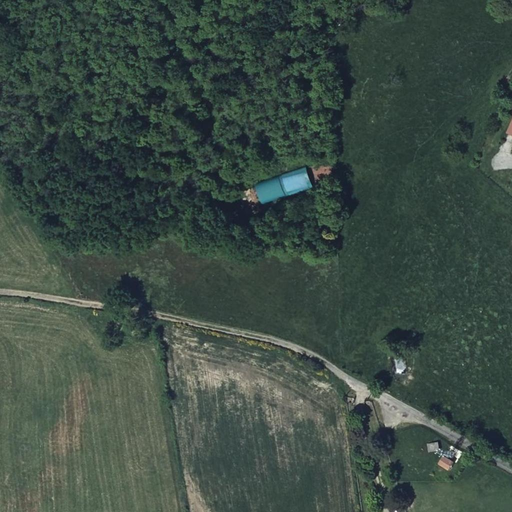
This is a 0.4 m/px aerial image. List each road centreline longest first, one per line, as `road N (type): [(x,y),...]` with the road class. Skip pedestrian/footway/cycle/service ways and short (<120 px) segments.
road 1 (track): [(0,292),(131,309),(289,344),(340,375)]
road 2 (unclassified): [(340,375),(511,468)]
